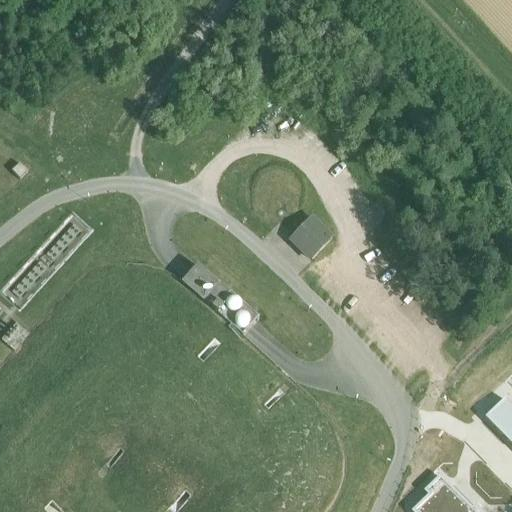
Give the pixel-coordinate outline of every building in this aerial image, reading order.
[(310,224),(290,244),(311,265),(331,245),(310,224)] [(258,332),(196,277),(190,285),(180,296),(241,350),(251,339),(258,332)] [(0,511),(49,511),(52,509),(157,404),(179,405),(253,474),(291,488),(323,453),(320,418),(293,393),(241,350),(180,296),(167,281),(0,451),(0,511)] [(511,410),(504,402),(484,422),(511,451),(511,410)] [(471,511),(439,478),(423,494),(427,499),(413,511),(471,511)]
